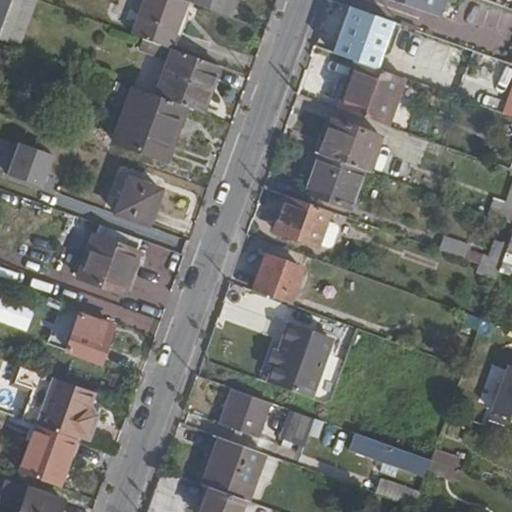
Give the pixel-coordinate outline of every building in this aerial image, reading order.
[(0,0),(0,36),(2,37),(15,0),(0,0)] [(15,0),(2,37),(18,43),(22,44),(38,0),(15,0)] [(185,19),(191,2),(185,0),(149,0),(136,34),(149,39),(168,46),(175,49),(176,45),(185,19)] [(232,17),(237,0),(191,0),(191,2),(232,17)] [(336,50),(363,60),(381,66),(393,31),(348,15),(336,50)] [(190,21),(185,19),(176,45),(181,47),(190,21)] [(18,43),(2,37),(0,42),(0,60),(11,64),(18,43)] [(168,46),(149,39),(146,51),(164,58),(168,46)] [(205,111),(221,65),(177,49),(160,95),(194,107),(205,111)] [(459,78),(482,80),(484,53),(461,51),(459,78)] [(363,60),(345,107),(388,123),(406,75),(381,66),(363,60)] [(181,144),(194,107),(160,95),(142,88),(122,144),(165,159),(171,141),(181,144)] [(322,151),(368,168),(374,170),(387,134),(335,116),(322,151)] [(42,185),(53,150),(16,138),(4,172),(42,185)] [(174,162),(181,144),(171,141),(165,159),(174,162)] [(322,151),(314,148),(309,158),(310,163),(312,165),(316,166),(314,175),(308,189),(353,205),(368,168),(322,151)] [(119,214),(153,226),(166,192),(131,178),(119,214)] [(334,208),(292,193),(279,228),(321,243),(322,241),(330,218),(334,208)] [(511,220),(511,196),(511,201),(500,197),(494,214),(511,220)] [(147,240),(149,241),(153,226),(119,214),(113,228),(147,240)] [(330,218),(322,241),(333,245),(337,243),(343,226),(341,223),(330,218)] [(113,228),(104,224),(100,237),(143,252),(147,240),(113,228)] [(442,248),(503,270),(511,245),(498,241),(492,256),(471,248),(473,243),(447,234),(442,248)] [(84,280),(128,295),(136,271),(143,252),(100,237),(84,280)] [(511,273),(511,245),(503,270),(511,273)] [(270,253),(258,287),(293,300),(305,266),(270,253)] [(136,271),(128,295),(135,297),(143,273),(136,271)] [(101,361),(114,325),(65,306),(52,342),(101,361)] [(497,322),(486,318),(475,348),(487,352),(497,322)] [(293,323),(283,350),(323,365),(333,337),(293,323)] [(323,365),(283,350),(274,376),(315,391),(323,365)] [(511,418),(511,362),(506,361),(488,410),(511,418)] [(32,387),(37,373),(18,366),(14,381),(32,387)] [(82,439),(99,393),(61,379),(44,425),(82,439)] [(236,386),(224,423),(260,436),(272,399),(236,386)] [(286,434),(309,443),(319,416),(296,407),(286,434)] [(65,485),(82,439),(44,425),(42,424),(24,470),(65,485)] [(404,467),(412,471),(420,451),(360,430),(353,449),(387,462),(404,467)] [(225,436),(209,482),(218,485),(251,497),(255,499),(264,471),(271,452),(225,436)] [(437,457),(460,466),(464,455),(440,447),(437,457)] [(427,475),(434,457),(420,451),(412,471),(427,475)] [(271,452),(264,471),(277,476),(284,457),(271,452)] [(401,474),(404,467),(387,462),(385,469),(401,474)] [(382,492),(420,506),(424,492),(386,479),(382,492)] [(63,511),(67,501),(13,482),(5,503),(25,510),(23,511),(63,511)] [(245,511),(251,497),(218,485),(208,511),(245,511)]
